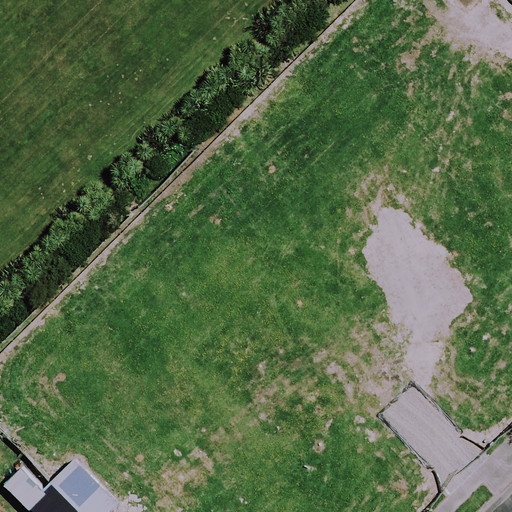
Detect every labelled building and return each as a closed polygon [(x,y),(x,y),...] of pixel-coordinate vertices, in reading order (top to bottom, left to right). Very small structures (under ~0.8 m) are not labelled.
[(511,6),(506,0),(477,0),(465,12),(511,62),(511,6)] [(511,95),(473,117),(511,184),(511,95)] [(299,173),(265,139),(226,177),(258,210),(235,233),(276,276),(320,233),(280,192),(299,173)] [(441,244),(391,196),(335,253),(385,302),(485,342),(511,273),(441,244)] [(358,413),(246,300),(189,356),(302,469),(358,413)] [(245,511),(222,488),(201,442),(128,474),(145,511),(245,511)] [(108,511),(119,502),(74,459),(29,504),(37,511),(108,511)]
